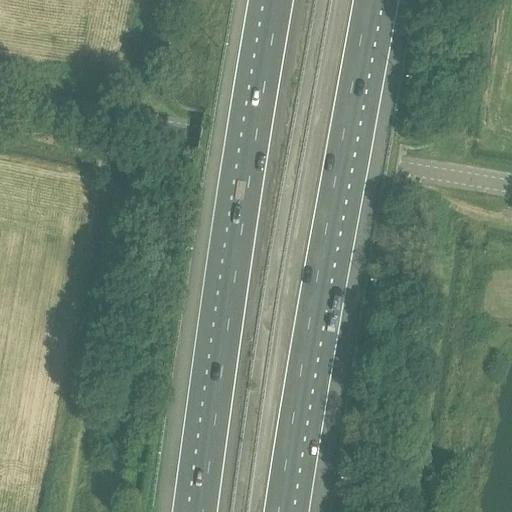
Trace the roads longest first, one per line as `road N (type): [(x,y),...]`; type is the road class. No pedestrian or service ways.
road 1 (motorway): [(279,511),(368,0)]
road 2 (motorway): [(279,0),(200,511)]
road 3 (unclassified): [(401,168),(0,97)]
